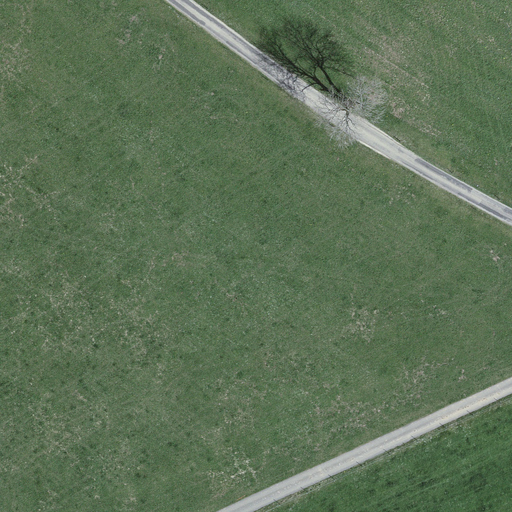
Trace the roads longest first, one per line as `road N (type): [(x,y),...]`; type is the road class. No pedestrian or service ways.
road 1 (unclassified): [(511,218),(382,150),(168,0)]
road 2 (track): [(511,384),(235,511)]
